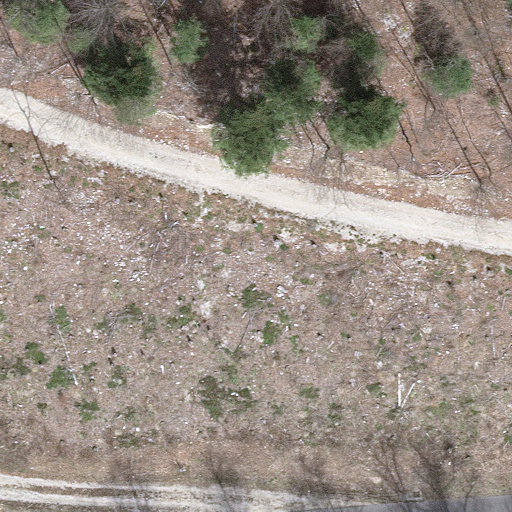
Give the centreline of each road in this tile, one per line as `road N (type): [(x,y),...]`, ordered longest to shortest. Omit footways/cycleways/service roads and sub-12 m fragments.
road 1 (track): [(0,121),(106,167),(307,232),(511,272)]
road 2 (track): [(0,485),(193,510),(307,511)]
